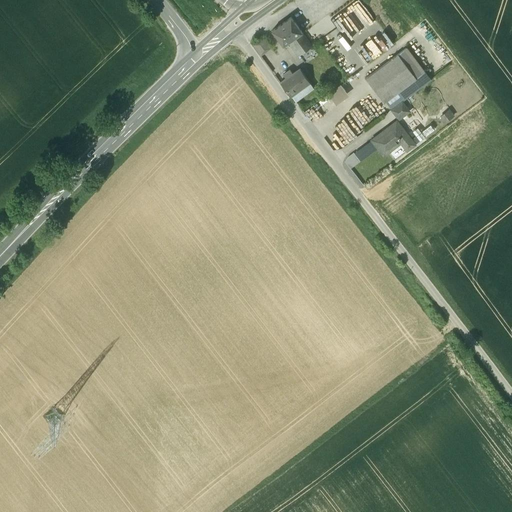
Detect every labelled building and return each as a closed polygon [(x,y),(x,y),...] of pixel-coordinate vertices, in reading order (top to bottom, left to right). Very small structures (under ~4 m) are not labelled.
[(273,29),(284,45),(303,31),(305,30),(293,14),(273,29)] [(267,30),(253,41),(262,53),(277,42),(268,30),(267,30)] [(303,31),(284,45),(295,60),(314,46),(303,31)] [(398,55),(366,79),(384,104),(417,79),(398,55)] [(313,86),(299,66),(281,79),(295,99),(313,86)] [(336,103),(349,94),(340,82),(327,92),(336,103)] [(391,111),(397,119),(399,117),(401,120),(411,113),(403,103),(391,111)] [(448,113),(441,119),(446,125),(452,120),(448,113)] [(400,157),(419,142),(401,120),(399,117),(397,119),(371,139),(378,148),(385,157),(394,150),(400,157)] [(348,159),(345,163),(351,171),(361,163),(354,154),(348,159)]
